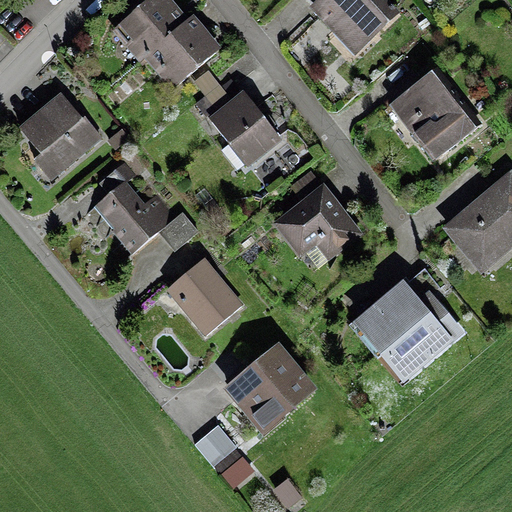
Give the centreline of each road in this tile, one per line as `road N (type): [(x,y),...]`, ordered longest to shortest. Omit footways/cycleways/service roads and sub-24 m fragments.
road 1 (residential): [(402,231),(222,0)]
road 2 (residential): [(166,395),(0,201)]
road 3 (residential): [(0,90),(94,0)]
